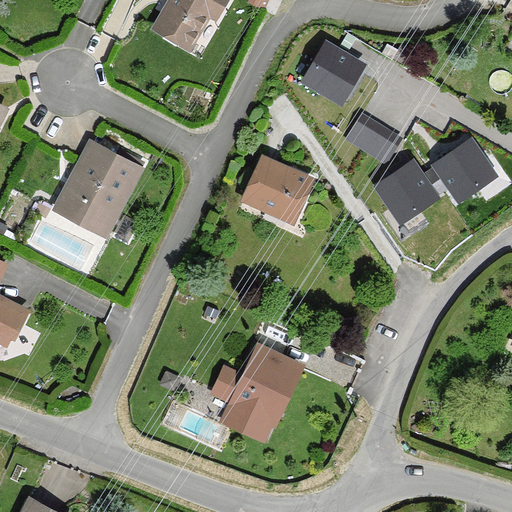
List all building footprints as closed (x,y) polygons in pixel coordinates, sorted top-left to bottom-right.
[(225,1),(223,0),(177,0),(155,37),(185,55),(205,19),(211,23),(225,1)] [(270,1),(262,19),(272,24),(281,6),(270,1)] [(328,45),(308,79),(342,99),(362,64),(328,45)] [(0,132),(11,112),(0,106),(0,132)] [(361,111),(345,138),(382,159),(397,132),(380,122),(361,111)] [(490,180),(468,147),(424,178),(437,198),(449,189),(458,203),(490,180)] [(53,215),(85,231),(90,221),(105,229),(133,175),(87,151),(53,215)] [(259,164),(241,203),(259,213),(261,207),(291,221),(307,186),(259,164)] [(410,169),(378,192),(400,225),(433,202),(432,201),(437,198),(424,178),(419,182),(410,169)] [(90,221),(85,231),(100,239),(105,229),(90,221)] [(0,348),(2,350),(10,335),(13,337),(22,320),(0,308),(0,275),(1,274),(0,274),(0,348)] [(241,388),(233,406),(267,423),(282,394),(284,395),(296,372),(258,353),(241,388)] [(210,395),(233,406),(241,388),(220,378),(210,395)] [(62,511),(33,498),(26,511),(62,511)]
